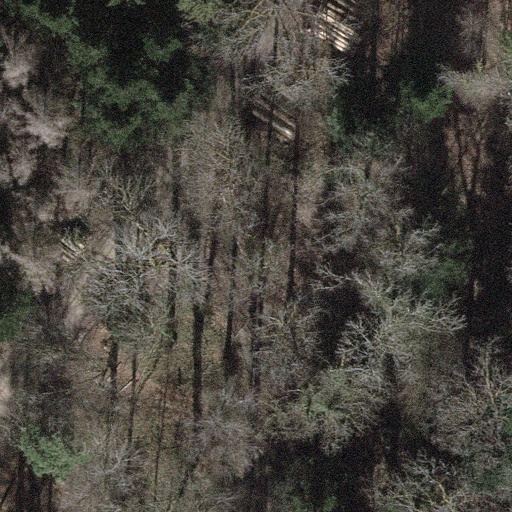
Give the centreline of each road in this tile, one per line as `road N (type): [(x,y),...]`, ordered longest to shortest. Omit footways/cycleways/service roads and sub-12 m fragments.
road 1 (track): [(302,0),(102,351)]
road 2 (track): [(102,351),(0,461)]
